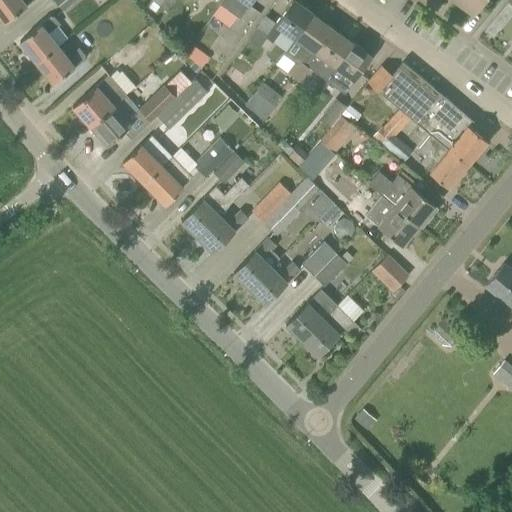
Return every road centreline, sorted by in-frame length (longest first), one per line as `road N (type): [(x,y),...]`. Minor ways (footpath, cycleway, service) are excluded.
road 1 (tertiary): [(312,428),(59,174)]
road 2 (unclassified): [(312,428),(511,182)]
road 3 (residential): [(511,120),(349,0)]
